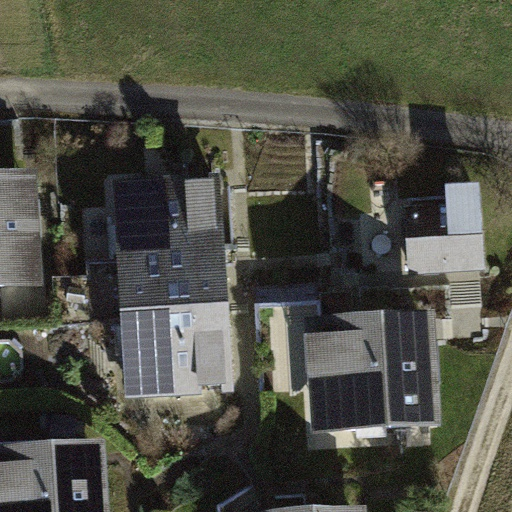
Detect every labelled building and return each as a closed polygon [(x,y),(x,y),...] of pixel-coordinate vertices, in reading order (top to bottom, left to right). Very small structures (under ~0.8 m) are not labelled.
[(35,171),(0,172),(0,285),(42,283),(35,171)] [(156,177),(157,192),(116,195),(122,303),(225,297),(218,174),(156,177)] [(446,203),(407,205),(411,275),(484,271),(479,183),(445,184),(446,203)] [(319,284),(257,287),(262,389),(324,385),(327,427),(438,421),(432,309),(321,315),(319,284)] [(225,297),(122,303),(126,377),(172,376),(173,392),(231,388),(225,297)] [(105,511),(101,441),(0,447),(0,511),(105,511)]
